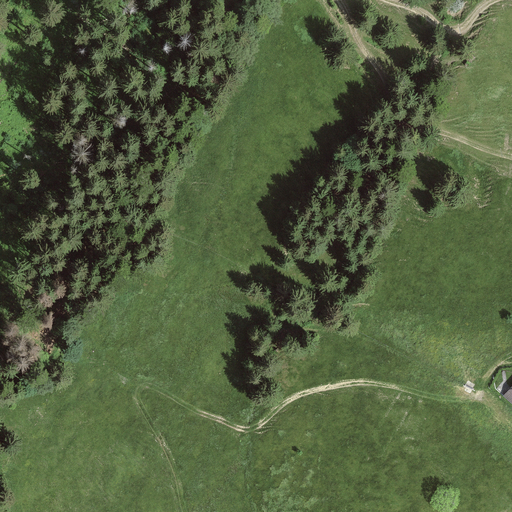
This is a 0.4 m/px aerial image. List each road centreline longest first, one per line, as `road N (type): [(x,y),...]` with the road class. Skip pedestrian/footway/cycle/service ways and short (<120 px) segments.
road 1 (track): [(189,511),(140,401),(141,383),(231,424),(255,426),(322,385),(367,383),(487,404)]
road 2 (track): [(339,0),(381,67),(403,128),(454,135),(511,158)]
